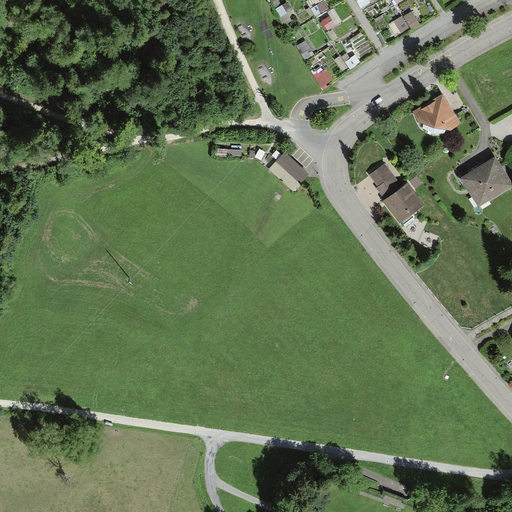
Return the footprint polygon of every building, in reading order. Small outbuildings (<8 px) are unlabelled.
[(307,0),(317,16),(331,8),(327,0),(322,3),(320,0),(307,0)] [(277,8),(285,23),(292,20),(285,4),(277,8)] [(403,33),(421,23),(414,9),(395,19),(403,33)] [(337,10),(321,20),(328,31),(344,21),(337,10)] [(306,59),(316,54),(307,39),(298,44),(306,59)] [(316,75),(323,87),(335,79),(328,67),(316,75)] [(443,93),(413,111),(418,121),(451,129),(460,123),(443,93)] [(308,173),(285,154),(270,171),(293,190),(308,173)] [(511,186),(511,183),(495,155),(460,176),(479,207),(511,186)] [(386,164),(371,175),(379,185),(377,186),(386,198),(383,200),(400,222),(425,204),(408,182),(401,187),(397,181),(398,180),(386,164)]
